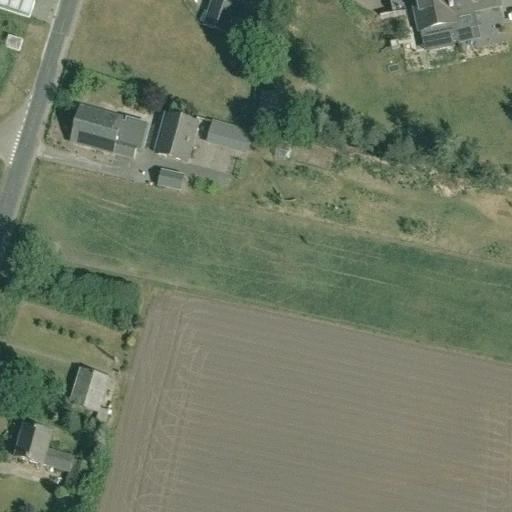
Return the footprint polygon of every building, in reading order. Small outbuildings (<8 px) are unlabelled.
[(0,0),(0,9),(29,19),(34,2),(26,0),(0,0)] [(228,34),(239,0),(212,0),(203,26),(228,34)] [(499,7),(497,0),(411,0),(419,31),(460,22),(458,15),(499,7)] [(9,37),(5,48),(19,52),(22,41),(9,37)] [(81,107),(71,143),(111,154),(112,154),(133,159),(137,145),(141,129),(144,130),(145,125),(126,119),(125,122),(121,122),(121,118),(81,107)] [(187,162),(197,124),(166,116),(156,154),(187,162)] [(181,192),(184,176),(161,170),(157,187),(181,192)] [(111,417),(112,413),(99,409),(108,379),(81,371),(71,405),(98,413),(96,420),(106,423),(107,416),(111,417)] [(51,434),(24,427),(15,458),(42,465),(43,464),(69,472),(64,490),(85,496),(93,466),(73,461),(74,458),(47,450),(51,434)]
